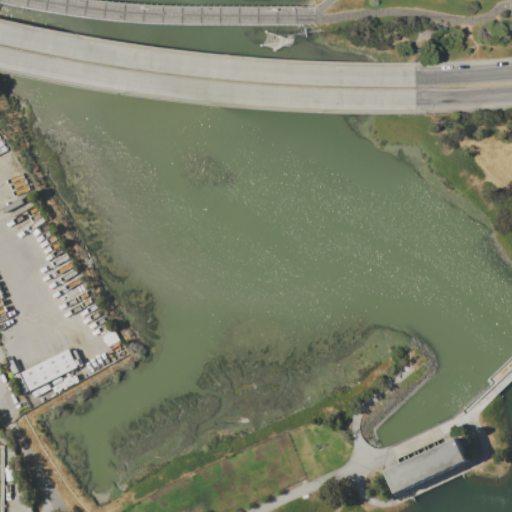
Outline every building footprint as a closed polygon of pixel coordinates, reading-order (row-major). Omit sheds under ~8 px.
[(21,372),(68,349),(77,367),(50,380),(41,385),(30,390),(21,372)] [(13,374),(7,362),(9,361),(8,360),(10,360),(10,361),(12,360),(17,372),(13,374)] [(22,393),(14,376),(16,375),(15,374),(17,373),(17,374),(19,373),(28,391),(25,392),(26,393),(24,393),(24,392),(22,393)] [(71,373),(73,377),(63,382),(61,378),(71,373)] [(60,378),(62,383),(44,391),(41,385),(50,380),(51,382),(60,378)] [(402,492),(474,459),(464,436),(391,469),(402,492)]
